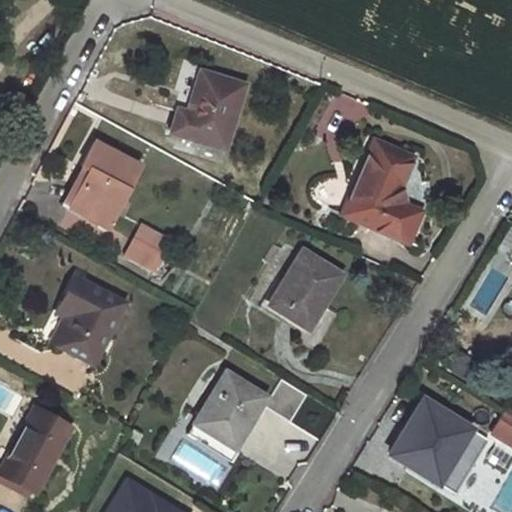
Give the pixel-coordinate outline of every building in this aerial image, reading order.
[(223,148),(243,85),(200,71),(186,113),(178,110),(171,131),(223,148)] [(405,240),(418,211),(399,202),(396,188),(409,157),(372,140),(353,184),(362,188),(350,216),(405,240)] [(139,166),(94,142),(81,167),(88,170),(69,207),(106,227),(139,166)] [(341,212),(350,216),(362,188),(353,184),(341,212)] [(164,236),(141,223),(134,236),(157,249),(164,236)] [(124,255),(155,272),(164,253),(157,249),(134,236),(124,255)] [(340,274),(302,250),(269,303),(303,324),(319,298),(324,300),(340,274)] [(91,362),(122,302),(74,276),(59,305),(72,313),(57,343),(91,362)] [(72,313),(59,305),(54,313),(60,316),(49,339),(57,343),(72,313)] [(269,397),(226,369),(192,421),(236,452),(246,436),(258,423),(269,397)] [(433,481),(468,426),(423,399),(389,453),(433,481)] [(490,431),(511,444),(511,410),(506,407),(490,431)] [(0,480),(37,498),(72,430),(34,408),(0,471),(0,480)] [(176,511),(149,495),(138,511),(176,511)]
